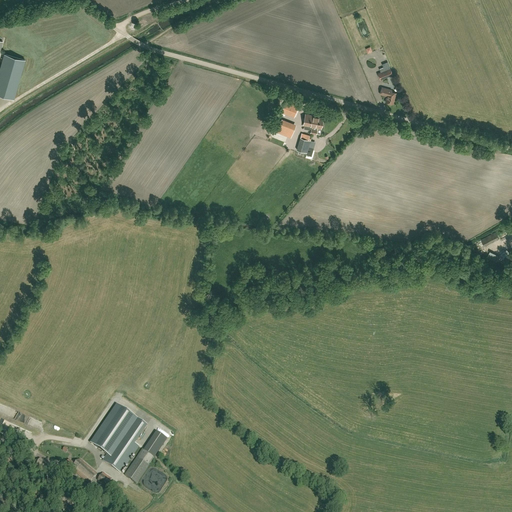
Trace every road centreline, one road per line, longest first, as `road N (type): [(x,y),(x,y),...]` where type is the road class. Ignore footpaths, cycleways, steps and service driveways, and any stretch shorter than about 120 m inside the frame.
road 1 (unclassified): [(511,149),(156,50),(116,28)]
road 2 (unclassified): [(119,511),(50,461),(0,439)]
road 3 (track): [(122,33),(12,101)]
